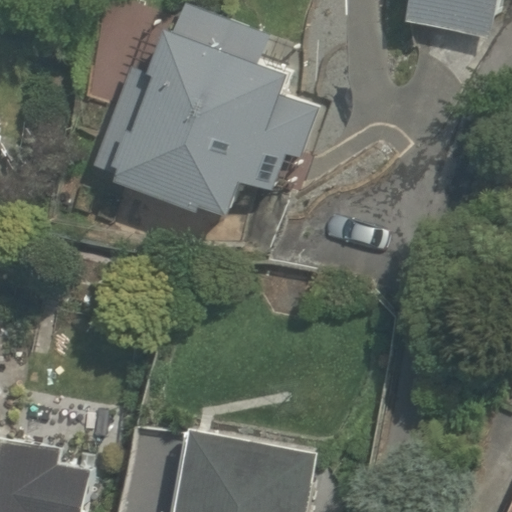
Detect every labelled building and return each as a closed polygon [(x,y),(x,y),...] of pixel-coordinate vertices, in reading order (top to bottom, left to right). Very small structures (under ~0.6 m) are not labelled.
[(508,0),(421,0),(418,20),(501,34),(508,0)] [(276,32),(190,2),(167,69),(137,59),(100,163),(234,210),(246,176),(278,187),(291,151),(304,156),(323,102),(289,90),(297,67),(267,56),(276,32)] [(0,162),(8,117),(0,115),(0,162)] [(0,511),(92,511),(102,466),(70,459),(73,443),(0,427),(0,511)] [(154,511),(316,511),(328,450),(203,428),(187,511),(156,511),(155,511),(154,511)]
